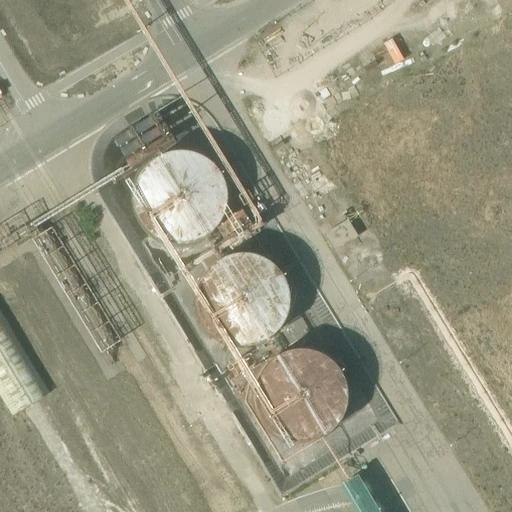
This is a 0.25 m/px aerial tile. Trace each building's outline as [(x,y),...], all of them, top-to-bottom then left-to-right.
[(153,113),(110,141),(128,169),(171,141),(153,113)] [(223,199),(223,198),(222,189),(219,181),(214,172),(210,167),(203,162),(196,159),(190,157),(179,155),(170,157),(164,159),(157,162),(150,167),(145,174),(140,182),(138,189),(137,198),(138,207),(140,214),(144,221),(149,228),(155,233),(162,237),(171,240),(178,241),(188,240),(197,238),(204,234),(210,229),(214,225),(219,216),(222,207),(223,199)] [(0,253),(38,230),(20,200),(0,212),(0,253)] [(357,237),(346,220),(323,234),(333,251),(357,237)] [(34,248),(100,353),(116,347),(52,236),(34,248)] [(284,301),(284,300),(283,291),(280,283),(276,276),(271,269),(264,264),(257,261),(251,259),(240,257),(231,259),(223,261),(215,266),(209,272),(204,279),(200,287),(199,294),(198,302),(199,310),(202,317),(205,324),(211,331),(218,336),(224,340),(231,342),(242,343),(251,342),(258,340),(264,336),(271,330),(276,325),(280,317),(283,310),(284,301)] [(0,310),(0,392),(13,415),(30,405),(50,393),(0,310)] [(343,398),(343,397),(342,389),(340,381),(336,374),(331,366),(324,361),(317,357),(307,354),(300,353),(291,354),(283,356),(276,360),(269,365),(264,371),(259,380),(256,389),(255,397),(256,405),(259,414),(262,420),(268,428),(273,433),(280,437),(289,440),(298,441),(304,441),(314,438),(322,435),(328,430),(335,423),(339,416),(342,407),(343,398)] [(376,511),(354,476),(334,488),(349,511),(376,511)]
